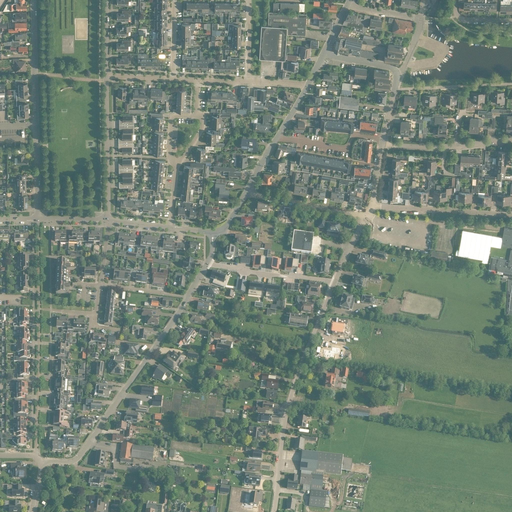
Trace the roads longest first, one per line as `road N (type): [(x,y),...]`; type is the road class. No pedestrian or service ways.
road 1 (residential): [(272,511),(290,399),(364,217)]
road 2 (unclassified): [(39,461),(77,458),(209,260)]
road 3 (residential): [(35,456),(36,218)]
road 4 (residential): [(36,218),(32,0)]
road 5 (track): [(511,498),(356,475),(345,479),(330,511)]
road 6 (residential): [(109,220),(107,76)]
road 7 (residential): [(511,214),(371,203)]
road 8 (residential): [(364,217),(244,193)]
